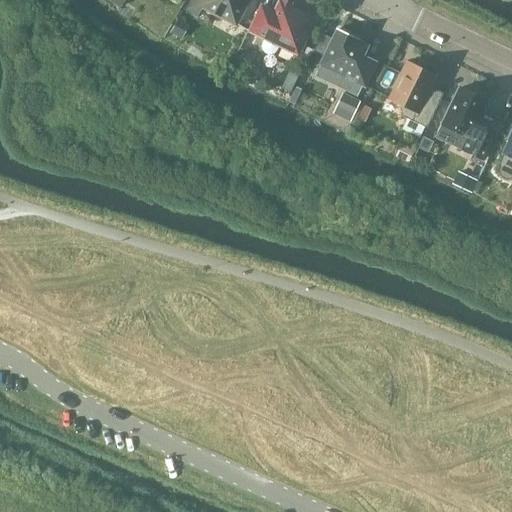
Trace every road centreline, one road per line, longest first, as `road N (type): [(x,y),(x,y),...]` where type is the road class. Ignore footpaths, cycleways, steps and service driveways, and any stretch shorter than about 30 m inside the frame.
road 1 (unclassified): [(314,511),(66,399),(0,352)]
road 2 (residential): [(383,11),(511,70)]
